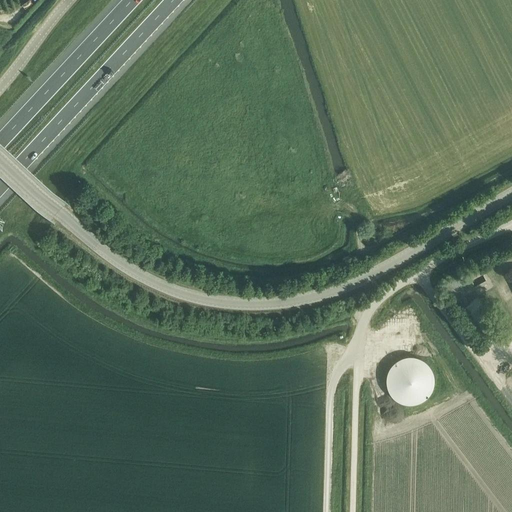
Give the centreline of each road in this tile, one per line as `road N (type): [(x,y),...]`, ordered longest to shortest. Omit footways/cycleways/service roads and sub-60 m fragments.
road 1 (tertiary): [(511,196),(346,289),(298,302),(219,304),(123,265),(0,155)]
road 2 (unclassified): [(352,511),(359,317),(511,226)]
road 3 (motorway): [(0,188),(175,0)]
road 4 (motorway): [(133,0),(0,143)]
